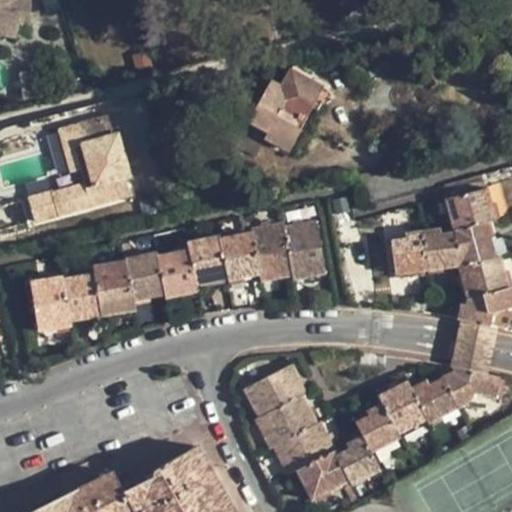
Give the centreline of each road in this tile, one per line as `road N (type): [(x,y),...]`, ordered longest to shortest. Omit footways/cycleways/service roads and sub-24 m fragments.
road 1 (residential): [(192,345),(251,334),(381,330),(492,352)]
road 2 (residential): [(0,412),(192,345)]
road 3 (residential): [(192,345),(277,511)]
